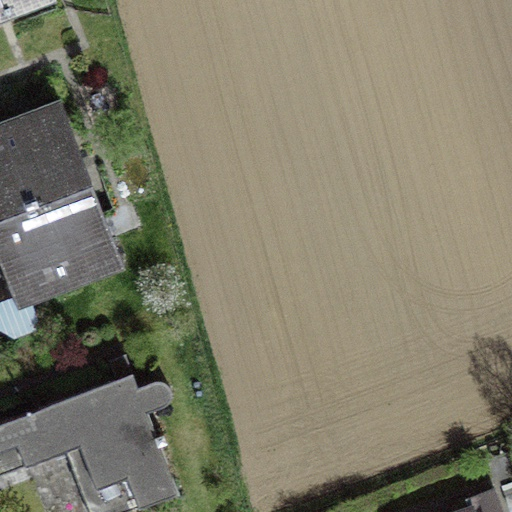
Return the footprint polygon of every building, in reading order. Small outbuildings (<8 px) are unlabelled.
[(0,0),(0,19),(54,0),(0,0)] [(0,119),(0,211),(96,177),(67,96),(0,119)] [(129,266),(96,177),(0,211),(0,241),(23,305),(129,266)] [(136,371),(0,422),(0,472),(2,479),(64,456),(85,511),(143,511),(183,497),(152,416),(176,407),(165,379),(142,388),(136,371)] [(487,511),(483,499),(445,511),(487,511)]
